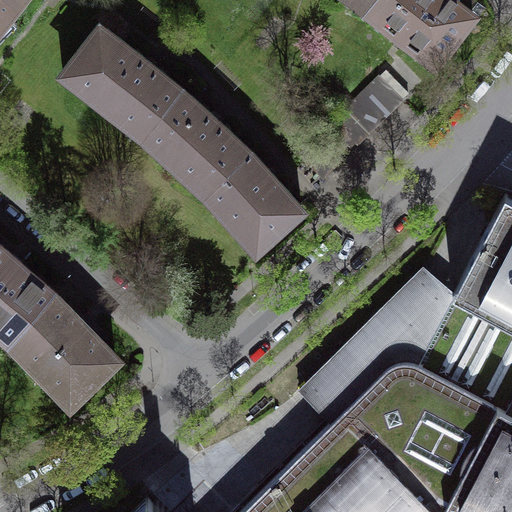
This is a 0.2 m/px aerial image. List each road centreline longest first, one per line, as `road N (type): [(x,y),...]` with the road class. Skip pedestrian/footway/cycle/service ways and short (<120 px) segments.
road 1 (residential): [(511,88),(210,371)]
road 2 (residential): [(210,371),(0,188)]
road 3 (residential): [(210,371),(151,422),(6,511)]
